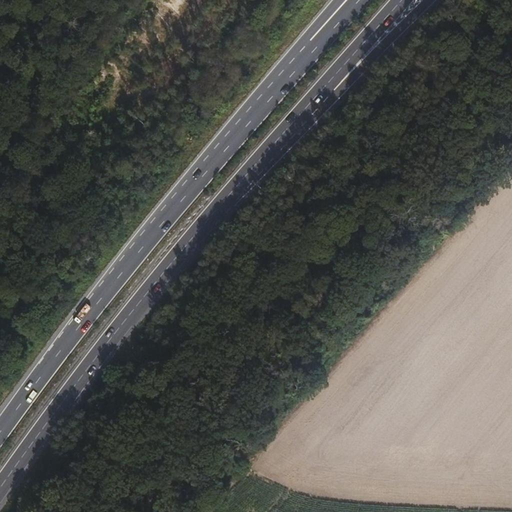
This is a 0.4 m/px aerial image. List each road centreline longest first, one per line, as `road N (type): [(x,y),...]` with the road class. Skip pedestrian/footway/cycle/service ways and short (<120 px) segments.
road 1 (trunk): [(0,491),(91,363),(325,87)]
road 2 (trunk): [(310,45),(107,292),(0,442)]
road 3 (trunk): [(325,87),(371,58),(432,0)]
